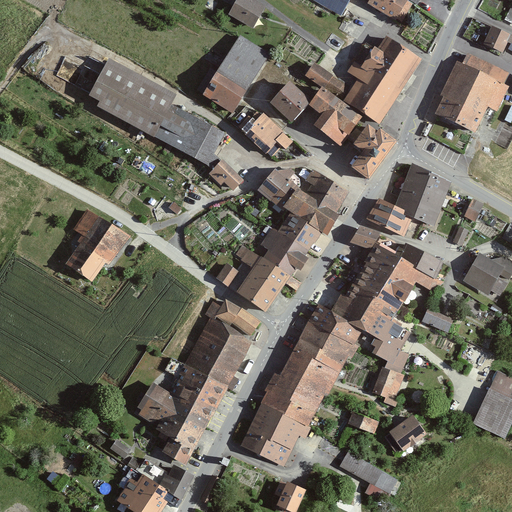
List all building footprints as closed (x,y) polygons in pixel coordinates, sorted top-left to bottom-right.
[(260,5),(248,0),(234,0),(228,15),(250,26),(260,5)] [(362,0),(310,0),(340,16),(348,0),(360,0),(362,1),(362,0)] [(362,0),(362,1),(394,20),(406,0),(362,0)] [(511,35),(491,26),(483,44),(503,52),(511,35)] [(267,53),(236,34),(200,91),(231,110),(267,53)] [(364,45),(354,61),(396,91),(418,61),(382,37),(373,50),(364,45)] [(460,66),(454,62),(428,112),(470,134),(484,107),(492,111),(504,88),(497,85),(503,72),(466,55),(460,66)] [(229,122),(102,59),(79,103),(206,167),(229,122)] [(396,91),(354,61),(345,73),(355,80),(341,101),(375,124),(396,91)] [(319,87),(328,74),(311,62),(302,75),(319,87)] [(290,83),(270,103),(291,123),(311,102),(290,83)] [(361,118),(322,89),(309,106),(322,116),(314,126),(341,146),(361,118)] [(249,122),(241,131),(265,154),(277,141),(286,149),(292,142),(262,114),(252,125),(249,122)] [(362,134),(356,129),(349,138),(355,143),(353,145),(363,152),(351,168),(368,180),(397,142),(380,129),(377,132),(368,125),(362,134)] [(220,162),(208,173),(219,185),(222,182),(230,190),(239,181),(220,162)] [(416,194),(424,172),(411,165),(395,207),(409,214),(416,194)] [(303,181),(286,214),(316,233),(320,236),(347,194),(310,170),(303,181)] [(253,192),(270,203),(283,184),(266,172),(253,192)] [(416,194),(441,207),(450,185),(424,172),(416,194)] [(283,184),(270,203),(286,214),(303,181),(290,174),(283,184)] [(433,226),(441,207),(416,194),(409,214),(413,216),(433,226)] [(404,235),(413,216),(409,214),(395,207),(378,199),(366,220),(404,235)] [(474,221),(482,204),(472,199),(464,216),(474,221)] [(129,235),(84,211),(69,237),(77,241),(64,265),(93,281),(103,263),(111,267),(129,235)] [(274,232),(304,252),(316,233),(286,214),(274,232)] [(511,243),(511,224),(509,223),(502,239),(511,243)] [(461,225),(454,240),(463,244),(470,229),(461,225)] [(347,243),(368,250),(373,234),(353,227),(347,243)] [(289,278),(304,252),(274,232),(271,229),(253,257),(267,267),(289,278)] [(398,243),(390,257),(432,279),(440,262),(398,243)] [(360,267),(378,277),(390,257),(373,246),(360,267)] [(232,292),(246,300),(267,267),(253,257),(240,249),(234,259),(247,267),(232,292)] [(493,262),(479,254),(464,281),(488,295),(491,290),(499,295),(506,282),(498,278),(500,274),(509,279),(511,273),(511,262),(498,254),(493,262)] [(378,277),(367,298),(390,311),(406,283),(426,294),(437,281),(432,279),(390,257),(378,277)] [(226,265),(216,278),(228,287),(237,274),(226,265)] [(267,267),(246,300),(265,312),(282,284),(295,292),(299,285),(289,278),(267,267)] [(367,298),(378,277),(360,267),(348,289),(367,298)] [(326,314),(358,331),(371,338),(377,341),(371,353),(383,359),(382,361),(403,372),(412,355),(400,349),(408,333),(384,321),(390,311),(367,298),(348,289),(341,285),(326,314)] [(259,322),(222,301),(213,318),(250,338),(259,322)] [(314,303),(304,323),(348,346),(358,331),(326,314),(314,303)] [(423,321),(448,332),(453,320),(428,309),(423,321)] [(248,342),(207,320),(183,365),(224,387),(248,342)] [(304,323),(260,405),(308,431),(352,348),(348,346),(304,323)] [(207,418),(224,387),(183,365),(165,396),(207,418)] [(399,376),(379,369),(371,394),(391,401),(399,376)] [(511,378),(498,371),(487,390),(507,398),(511,389),(511,378)] [(183,464),(207,418),(165,396),(148,387),(133,413),(153,424),(149,432),(166,441),(160,451),(183,464)] [(487,390),(472,424),(503,439),(511,418),(511,400),(507,398),(487,390)] [(308,431),(260,405),(238,448),(284,469),(298,438),(305,441),(308,431)] [(378,424),(354,414),(349,425),(373,436),(378,424)] [(407,416),(383,436),(397,453),(421,433),(407,416)] [(130,449),(114,438),(108,448),(123,458),(130,449)] [(191,476),(169,462),(160,476),(140,464),(143,458),(130,450),(122,463),(133,470),(178,497),(191,476)] [(383,500),(396,480),(347,451),(334,472),(383,500)] [(176,509),(182,500),(178,497),(133,470),(114,501),(132,511),(156,511),(163,501),(176,509)] [(219,479),(211,476),(201,501),(209,504),(219,479)] [(297,511),(307,490),(287,481),(276,506),(289,511),(297,511)]
